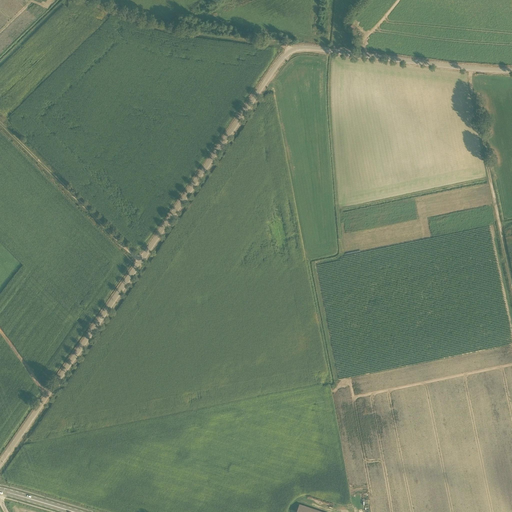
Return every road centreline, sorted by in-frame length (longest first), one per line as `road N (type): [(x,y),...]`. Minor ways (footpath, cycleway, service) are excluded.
road 1 (unclassified): [(0,463),(287,52),(511,70)]
road 2 (track): [(511,287),(470,69)]
road 3 (track): [(291,49),(152,26),(83,0)]
road 4 (track): [(0,122),(139,264)]
